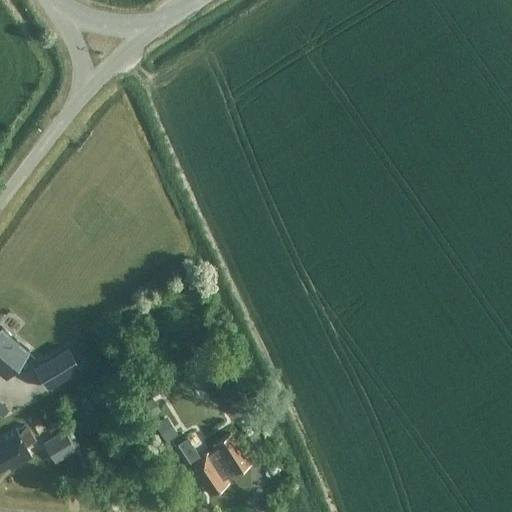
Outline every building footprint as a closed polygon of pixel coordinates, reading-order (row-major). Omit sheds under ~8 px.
[(1,326),(0,326),(0,373),(5,378),(29,350),(1,326)] [(68,346),(34,367),(46,387),(80,366),(68,346)] [(231,375),(215,386),(225,402),(241,392),(241,391),(231,375)] [(151,396),(142,402),(150,416),(160,410),(151,396)] [(9,409),(0,401),(0,414),(2,417),(9,409)] [(166,440),(175,434),(164,417),(155,423),(166,440)] [(12,467),(31,457),(24,446),(36,439),(26,423),(15,430),(14,428),(0,436),(0,470),(10,464),(12,467)] [(43,442),(54,462),(75,450),(63,430),(43,442)] [(232,475),(250,464),(230,432),(212,444),(215,449),(210,452),(209,451),(200,456),(190,463),(211,494),(229,482),(226,477),(231,473),(232,475)] [(188,437),(178,443),(190,463),(200,456),(188,437)]
